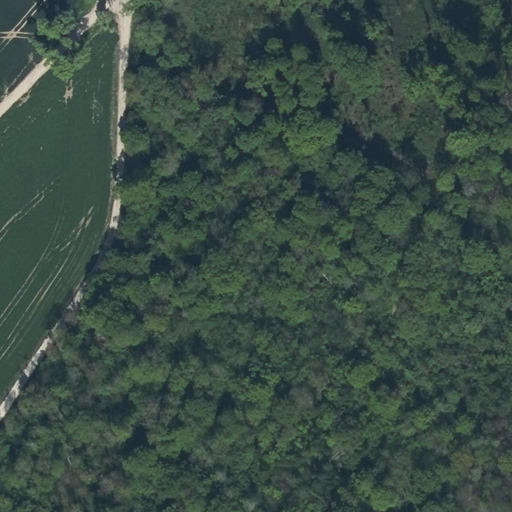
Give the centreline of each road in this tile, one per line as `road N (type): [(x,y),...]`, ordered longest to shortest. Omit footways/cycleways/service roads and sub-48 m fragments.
road 1 (track): [(124,0),(110,241),(0,415)]
road 2 (track): [(0,110),(111,0)]
